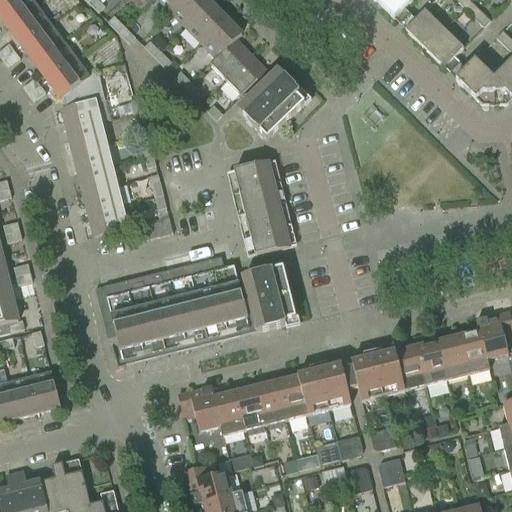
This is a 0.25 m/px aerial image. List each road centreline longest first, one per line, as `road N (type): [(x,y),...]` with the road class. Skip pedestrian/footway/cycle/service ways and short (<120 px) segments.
road 1 (residential): [(68,277),(228,237),(212,174),(306,148)]
road 2 (residential): [(504,130),(474,128),(341,0)]
road 3 (residential): [(68,277),(38,169),(0,110)]
road 4 (residential): [(115,412),(90,375),(68,277)]
road 5 (residential): [(0,454),(85,433),(115,412)]
